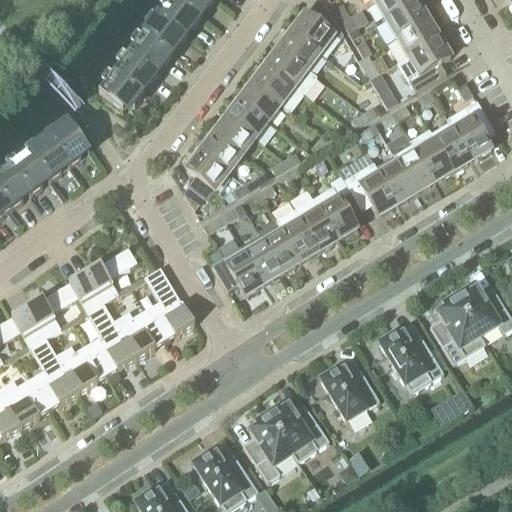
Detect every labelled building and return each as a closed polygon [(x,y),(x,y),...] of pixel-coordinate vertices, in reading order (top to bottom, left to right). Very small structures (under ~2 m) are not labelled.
[(173,0),(172,1),(196,19),(203,11),(207,15),(208,16),(217,4),(216,3),(216,4),(211,0),(210,0),(173,0)] [(386,24),(417,6),(413,0),(384,0),(375,6),(386,24)] [(158,20),(182,39),(188,30),(193,34),(192,34),(193,35),(202,23),(201,22),(201,23),(196,19),(172,1),(158,20)] [(397,43),(428,25),(417,6),(386,24),(397,43)] [(342,26),(350,21),(342,9),(335,14),(342,26)] [(292,36),(327,63),(340,45),(344,47),(346,44),(326,11),(315,26),(305,18),(292,36)] [(143,40),(167,58),(173,49),(178,53),(178,54),(179,54),(188,42),(187,42),(186,42),(182,39),(158,20),(143,40)] [(350,21),(342,26),(349,38),(357,33),(350,21)] [(398,68),(439,43),(428,25),(397,43),(408,61),(398,67),(398,68)] [(279,53),(317,83),(317,82),(308,75),(320,59),(326,63),(327,63),(292,36),(279,53)] [(167,58),(143,40),(129,59),(153,77),(159,68),(164,72),(163,73),(164,74),(173,62),(172,61),(167,58)] [(439,43),(398,68),(416,97),(447,79),(440,69),(451,62),(439,43)] [(368,61),(372,58),(365,46),(357,51),(364,63),(368,61)] [(266,71),(304,100),(317,83),(279,53),(266,71)] [(153,77),(129,59),(114,78),(138,96),(144,87),(149,91),(149,92),(150,92),(159,81),(158,80),(157,80),(153,77)] [(364,63),(359,66),(363,73),(370,85),(378,80),(379,79),(372,67),(368,61),(364,63)] [(252,88),(291,117),(304,100),(266,71),(252,88)] [(138,96),(114,78),(99,98),(123,116),(124,114),(130,107),(135,110),(134,111),(135,112),(144,100),(143,99),(143,100),(138,96)] [(451,84),(456,91),(463,87),(459,80),(451,84)] [(239,105),(268,127),(281,110),(290,117),(291,117),(252,88),(239,105)] [(458,92),(465,104),(473,100),(466,88),(458,92)] [(435,104),(431,96),(419,103),(423,111),(435,104)] [(388,115),(398,109),(393,100),(383,106),(388,115)] [(226,122),(255,144),(268,127),(239,105),(226,122)] [(447,124),(472,165),(491,154),(485,144),(496,137),(477,107),(447,124)] [(364,118),(368,126),(380,119),(375,111),(364,118)] [(393,118),(398,126),(410,119),(405,111),(393,118)] [(368,126),(364,118),(352,125),(356,133),(368,126)] [(398,126),(393,118),(382,125),(386,133),(398,126)] [(213,139),(242,161),(255,144),(226,122),(213,139)] [(429,135),(453,176),(472,165),(447,124),(447,125),(449,128),(432,138),(429,135)] [(48,143),(70,174),(81,165),(80,164),(80,165),(76,160),(84,154),(86,153),(68,128),(48,143)] [(368,133),(356,140),(361,148),(373,141),(368,133)] [(410,146),(435,188),(453,176),(429,135),(410,146)] [(200,157),(229,178),(242,161),(213,139),(200,157)] [(329,146),(333,154),(345,147),(341,139),(329,146)] [(28,157),(50,188),(62,179),(61,178),(60,179),(57,174),(65,168),(69,174),(70,174),(48,143),(28,157)] [(333,154),(329,146),(317,153),(322,161),(333,154)] [(394,161),(416,199),(435,188),(410,146),(410,147),(412,150),(394,161)] [(50,188),(28,157),(9,171),(31,202),(42,194),(42,193),(41,193),(38,188),(45,183),(50,188)] [(229,178),(200,157),(187,175),(196,182),(188,192),(207,207),(229,178)] [(283,166),(288,174),(300,167),(295,159),(283,166)] [(373,169),(398,210),(416,199),(394,161),(393,161),(397,168),(380,179),(374,168),(373,169)] [(288,174),(283,166),(272,173),(276,181),(288,174)] [(398,210),(373,169),(344,186),(361,216),(362,217),(372,211),(378,221),(398,210)] [(0,177),(0,200),(12,216),(23,208),(22,207),(18,202),(26,197),(30,203),(31,202),(9,171),(0,177)] [(301,183),(297,176),(285,183),(290,191),(301,183)] [(358,234),(351,223),(361,216),(344,186),(341,181),(336,184),(330,188),(333,193),(314,204),(338,245),(358,234)] [(243,190),(248,197),(260,190),(255,183),(243,190)] [(248,197),(243,190),(232,197),(236,205),(248,197)] [(260,198),(264,206),(276,199),(271,191),(260,198)] [(264,206),(260,198),(248,205),(252,213),(264,206)] [(0,224),(4,222),(3,221),(2,221),(0,218),(0,215),(7,211),(11,217),(12,216),(0,200),(0,224)] [(338,245),(314,204),(295,215),(320,256),(338,245)] [(222,220),(227,228),(239,221),(234,213),(222,220)] [(320,256),(295,215),(277,226),(301,267),(320,256)] [(227,228),(222,220),(211,227),(215,235),(227,228)] [(301,267),(277,226),(276,227),(282,237),(264,247),(283,278),(301,267)] [(283,278),(264,247),(245,259),(264,290),(283,278)] [(264,290),(245,259),(241,252),(212,269),(228,297),(239,291),(245,301),(264,290)] [(102,307),(104,309),(119,300),(117,298),(110,285),(137,269),(128,254),(101,270),(70,288),(86,316),(102,307)] [(135,287),(137,291),(146,286),(159,308),(146,315),(165,348),(175,342),(195,331),(180,306),(181,305),(177,297),(175,298),(171,291),(172,290),(168,282),(166,283),(161,274),(144,283),(144,282),(135,287)] [(137,291),(135,287),(126,292),(128,297),(137,291)] [(501,294),(510,308),(511,306),(511,287),(501,294)] [(43,304),(32,311),(12,323),(29,351),(44,342),(45,342),(46,344),(61,335),(60,332),(52,320),(78,304),(86,317),(86,316),(70,288),(69,289),(43,305),(43,304)] [(128,297),(126,292),(117,298),(119,300),(120,302),(128,297)] [(455,302),(485,351),(486,351),(481,342),(499,331),(504,340),(511,334),(511,323),(493,293),(482,300),(478,294),(470,299),(468,295),(455,302)] [(485,351),(455,302),(443,310),(445,314),(438,319),(441,325),(430,332),(454,370),(485,351)] [(102,307),(86,316),(86,317),(77,322),(79,326),(88,321),(101,342),(88,350),(108,383),(118,377),(136,366),(102,307)] [(102,307),(136,366),(165,348),(146,315),(133,323),(129,318),(114,327),(104,309),(102,307)] [(79,326),(77,322),(68,327),(71,331),(79,326)] [(0,371),(4,370),(2,367),(0,363),(0,351),(21,339),(28,351),(29,351),(12,323),(11,323),(12,323),(0,330),(0,371)] [(71,331),(68,327),(60,332),(61,335),(62,336),(71,331)] [(394,340),(380,349),(411,400),(444,380),(413,328),(400,336),(402,339),(396,343),(394,340)] [(43,377),(30,385),(50,417),(60,411),(79,400),(45,345),(44,342),(29,351),(28,351),(20,357),(22,361),(31,355),(43,377)] [(98,389),(108,383),(88,350),(75,358),(71,352),(56,361),(46,344),(45,345),(79,400),(98,389)] [(22,361),(20,357),(11,362),(13,366),(22,361)] [(13,366),(11,362),(2,367),(4,370),(4,371),(13,366)] [(321,385),(347,428),(380,407),(354,365),(341,372),(343,375),(337,379),(335,376),(321,385)] [(0,395),(0,399),(21,435),(40,424),(40,423),(50,417),(30,385),(17,392),(14,387),(0,395)] [(455,399),(450,402),(460,419),(465,416),(472,412),(462,395),(455,399)] [(0,447),(2,446),(21,435),(0,399),(0,447)] [(267,420),(299,468),(330,447),(305,410),(293,417),(289,411),(282,416),(279,412),(267,420)] [(299,468),(267,420),(255,429),(257,433),(250,437),(254,443),(243,451),(268,488),(280,480),(275,472),(293,460),(298,468),(299,468)] [(207,460),(193,470),(221,511),(237,511),(259,498),(225,448),(213,456),(215,459),(209,463),(207,460)] [(362,456),(348,464),(358,482),(373,474),(362,456)] [(340,480),(346,490),(358,482),(351,471),(342,476),(344,478),(340,480)] [(150,499),(136,508),(138,511),(184,511),(168,487),(156,495),(158,498),(152,502),(150,499)] [(182,495),(189,505),(200,498),(193,488),(182,495)]
